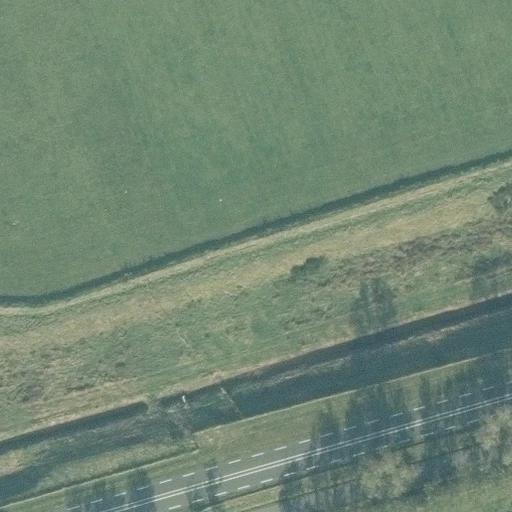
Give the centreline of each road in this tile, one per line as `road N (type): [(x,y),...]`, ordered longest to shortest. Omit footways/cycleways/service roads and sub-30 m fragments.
road 1 (primary): [(112,511),(511,396)]
road 2 (unclassified): [(280,511),(511,445)]
